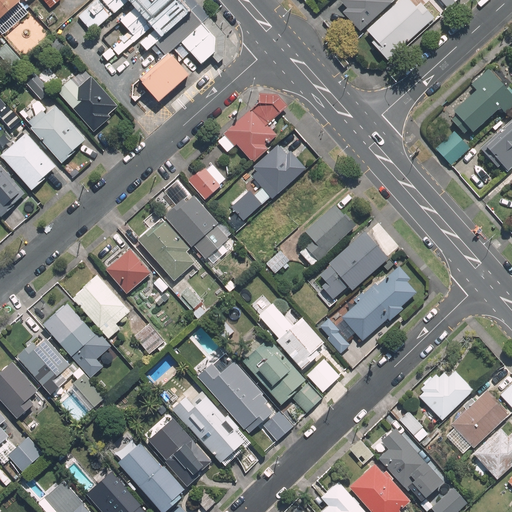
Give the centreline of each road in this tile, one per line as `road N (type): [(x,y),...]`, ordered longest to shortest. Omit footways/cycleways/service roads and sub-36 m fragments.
road 1 (residential): [(0,289),(279,38)]
road 2 (residential): [(487,276),(244,511)]
road 3 (residential): [(507,0),(361,132)]
road 4 (secondary): [(487,276),(361,132)]
road 5 (secondary): [(361,132),(279,38)]
